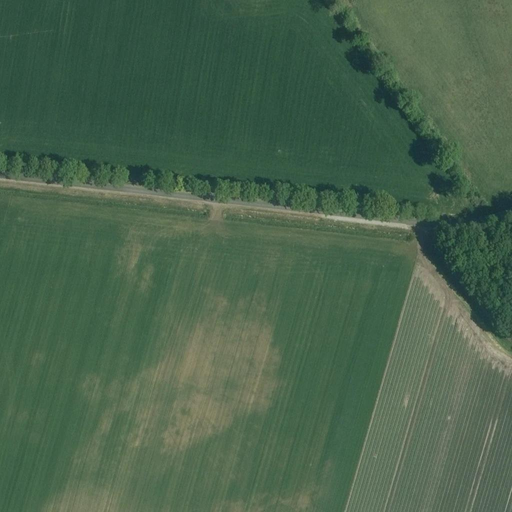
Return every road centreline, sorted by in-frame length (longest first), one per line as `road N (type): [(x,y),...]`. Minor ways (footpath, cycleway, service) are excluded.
road 1 (unclassified): [(0,175),(423,224),(511,213)]
road 2 (track): [(423,224),(511,342)]
